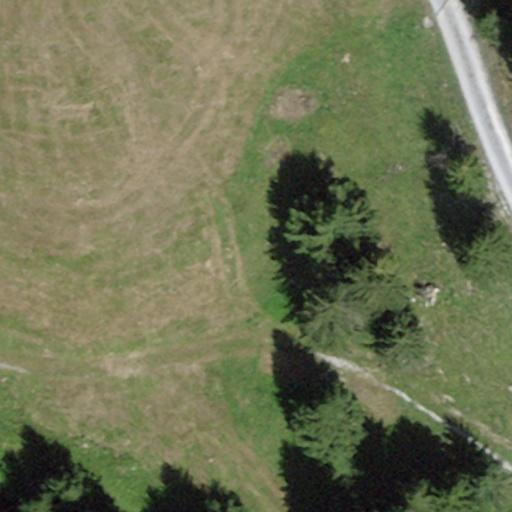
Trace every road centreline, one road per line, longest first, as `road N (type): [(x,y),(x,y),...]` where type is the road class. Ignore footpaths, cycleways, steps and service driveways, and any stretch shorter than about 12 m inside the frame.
road 1 (track): [(511,461),(314,344),(252,335),(140,355),(54,361),(0,354)]
road 2 (track): [(445,0),(511,178)]
